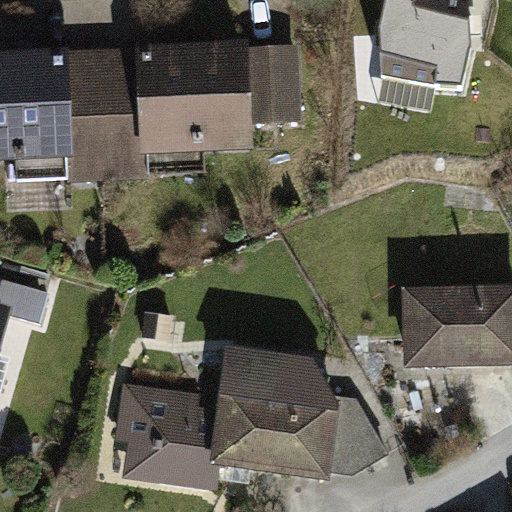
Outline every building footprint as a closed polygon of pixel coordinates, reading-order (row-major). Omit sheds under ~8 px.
[(443,0),(386,0),(380,33),(382,80),(435,90),(462,92),(471,53),(469,5),(443,0)] [(260,44),(117,52),(125,191),(209,187),(208,164),(271,160),(269,131),(312,129),(308,54),(260,57),(260,44)] [(27,197),(125,191),(117,52),(0,58),(0,166),(25,165),(27,197)] [(511,290),(411,294),(414,372),(511,368),(511,290)] [(0,384),(20,313),(0,307),(0,384)] [(230,408),(130,395),(123,451),(135,452),(131,486),(225,498),(229,469),(341,484),(351,408),(342,406),(346,378),(244,364),(240,392),(232,391),(230,408)]
